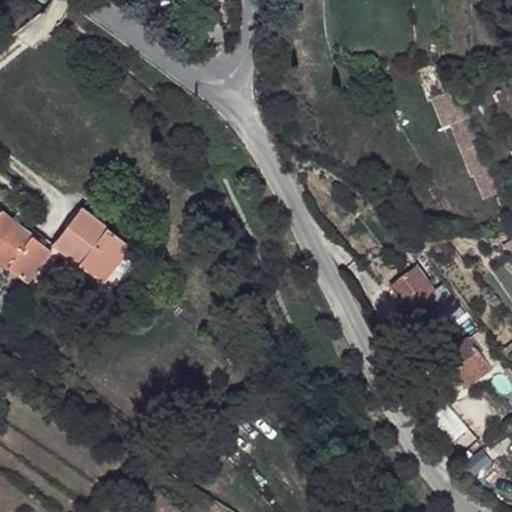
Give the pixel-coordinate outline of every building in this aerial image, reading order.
[(54,248),(0,204),(0,255),(28,279),(54,248)] [(87,209),(73,227),(118,264),(131,248),(87,209)] [(118,264),(73,227),(61,242),(105,279),(118,264)] [(438,291),(421,265),(392,285),(413,315),(418,312),(422,320),(432,313),(444,330),(466,315),(454,297),(437,308),(429,296),(438,291)] [(482,330),(444,357),(466,388),(504,361),(482,330)]
